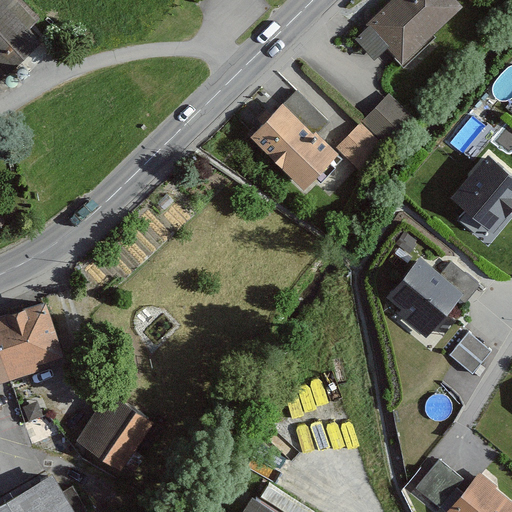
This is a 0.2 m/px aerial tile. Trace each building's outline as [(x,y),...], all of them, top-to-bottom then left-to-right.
[(0,0),(0,74),(46,32),(15,0),(0,0)] [(455,4),(450,0),(383,0),(359,24),(396,62),(455,4)] [(242,139),(294,187),(327,150),(308,133),(321,119),(288,89),(242,139)] [(404,112),(381,94),(361,118),(384,137),(404,112)] [(357,170),(377,146),(353,126),(333,150),(357,170)] [(449,199),(495,237),(511,216),(511,175),(486,154),(449,199)] [(444,262),(435,273),(414,256),(378,300),(420,334),(452,295),(460,302),(473,285),(444,262)] [(47,356),(30,301),(0,310),(0,378),(27,370),(24,363),(47,356)] [(492,349),(469,331),(450,353),(473,372),(492,349)] [(140,421),(95,396),(67,446),(112,471),(140,421)] [(259,499),(280,511),(325,511),(298,496),(307,481),(279,465),(259,499)] [(511,511),(511,504),(474,473),(441,511),(511,511)] [(65,511),(44,474),(0,499),(0,511),(65,511)] [(268,511),(241,495),(229,511),(268,511)]
